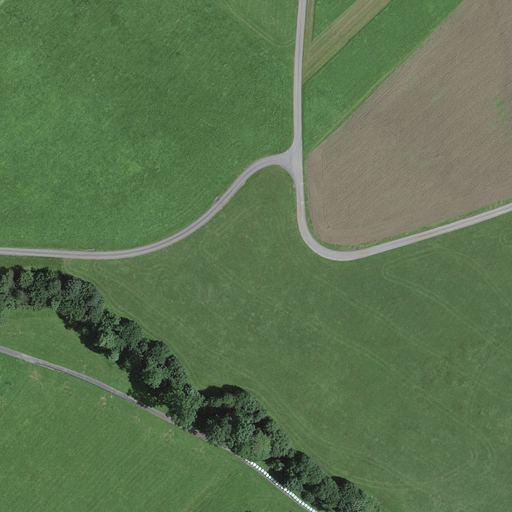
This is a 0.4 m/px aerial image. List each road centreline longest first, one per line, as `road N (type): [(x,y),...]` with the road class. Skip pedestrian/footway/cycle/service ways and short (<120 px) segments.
road 1 (track): [(511,206),(360,254),(333,255),(308,240),(298,158),(302,0)]
road 2 (track): [(313,511),(205,437),(84,377),(0,347)]
road 3 (track): [(298,158),(263,162),(200,221),(143,250),(0,250)]
